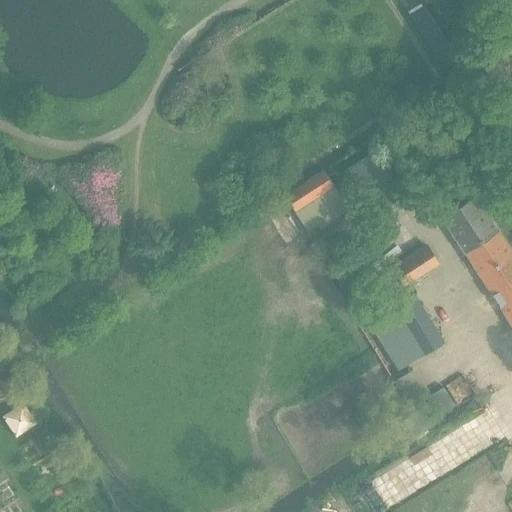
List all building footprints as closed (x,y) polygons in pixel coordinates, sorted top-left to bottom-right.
[(400,0),(448,75),(472,60),(434,0),(400,0)] [(341,204),(331,188),(332,187),(322,171),(282,196),(294,214),(297,212),(306,226),(341,204)] [(511,327),(511,249),(491,218),(476,194),(441,217),(511,327)] [(393,271),(377,282),(392,307),(423,355),(424,356),(443,345),(412,295),(410,297),(405,289),(439,266),(426,247),(392,269),(393,271)] [(392,307),(374,320),(405,368),(423,355),(392,307)] [(414,368),(393,382),(406,404),(428,390),(414,368)] [(456,403),(446,387),(437,392),(436,391),(431,394),(442,412),(456,403)] [(14,437),(34,423),(21,404),(0,417),(14,437)]
